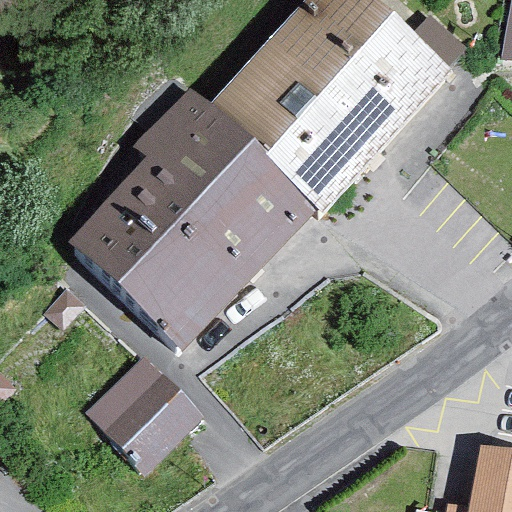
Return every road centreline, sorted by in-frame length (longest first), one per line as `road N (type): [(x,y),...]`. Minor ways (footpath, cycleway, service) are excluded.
road 1 (unclassified): [(511,311),(242,511)]
road 2 (unknown): [(485,332),(463,303),(397,266),(370,255),(323,259)]
